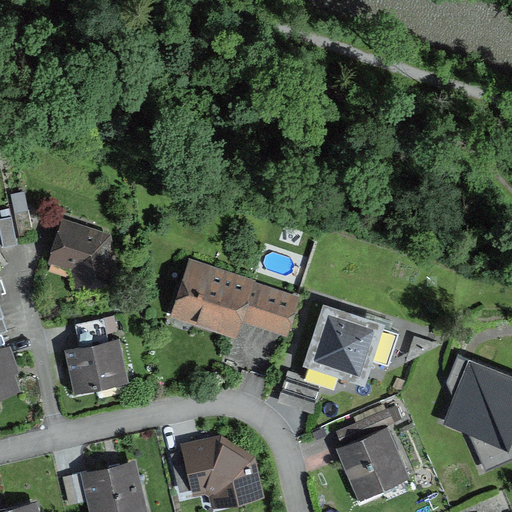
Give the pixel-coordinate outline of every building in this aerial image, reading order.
[(80,296),(120,291),(114,234),(61,218),(47,263),(76,274),(80,296)] [(29,225),(17,227),(20,248),(32,246),(29,225)] [(11,227),(0,228),(0,238),(2,251),(14,249),(11,227)] [(300,296),(187,258),(166,319),(235,342),(242,324),(285,339),(300,296)] [(363,385),(385,325),(320,302),(299,363),(363,385)] [(102,344),(98,328),(74,334),(77,350),(102,344)] [(75,399),(127,386),(116,344),(64,357),(75,399)] [(0,398),(20,393),(8,350),(0,352),(0,398)] [(511,378),(468,361),(467,365),(455,360),(445,385),(453,399),(442,426),(468,436),(486,471),(511,459),(511,378)] [(389,427),(332,450),(354,500),(410,477),(389,427)] [(217,442),(175,453),(186,499),(217,491),(221,511),(230,511),(261,505),(252,461),(217,442)] [(145,511),(133,464),(79,478),(88,511),(145,511)]
